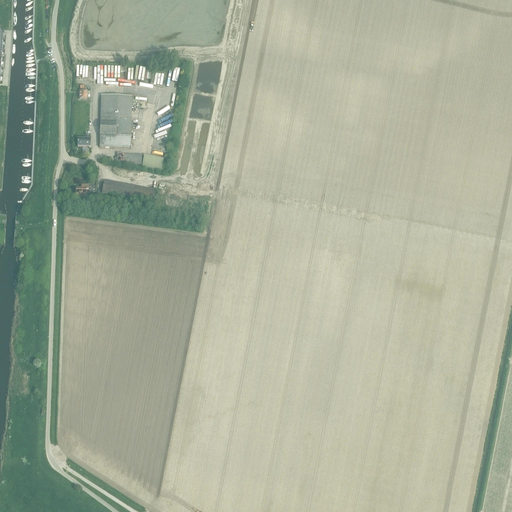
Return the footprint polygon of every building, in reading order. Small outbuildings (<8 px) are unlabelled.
[(101,97),(99,148),(128,149),(130,147),(132,98),(101,97)] [(78,147),(90,147),(90,139),(78,139),(78,147)] [(115,157),(115,163),(118,163),(118,164),(124,164),(124,161),(126,161),(126,162),(126,166),(134,166),(134,165),(141,165),(142,155),(134,155),(123,155),(123,154),(117,154),(117,157),(115,157)] [(141,168),(151,170),(153,157),(144,155),(141,168)] [(153,157),(151,170),(162,172),(164,159),(153,157)] [(104,181),(102,193),(128,198),(130,186),(104,181)] [(89,192),(89,185),(81,185),(81,188),(76,188),(75,196),(86,196),(86,192),(89,192)]
